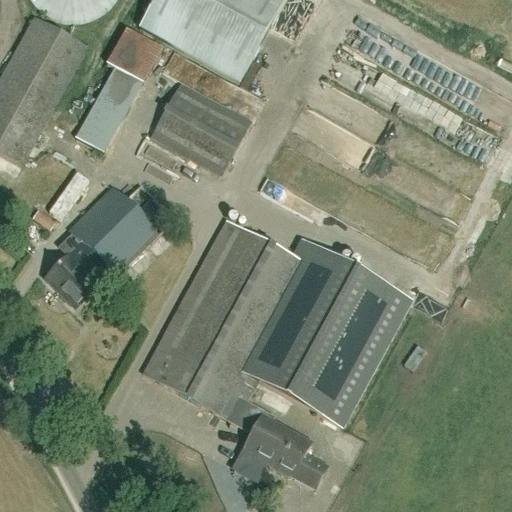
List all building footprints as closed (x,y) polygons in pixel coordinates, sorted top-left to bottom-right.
[(28,0),(29,1),(31,5),(34,8),(36,11),(39,14),(43,16),(46,18),(49,20),(53,22),(57,23),(61,24),(65,25),(69,26),(73,26),(77,26),(81,25),(85,24),(89,23),(93,22),(96,20),(100,18),(103,16),(106,14),(109,11),(112,8),(115,5),(117,1),(117,0),(28,0)] [(239,86),(285,0),(156,0),(139,32),(239,86)] [(0,158),(22,170),(86,52),(33,22),(0,81),(0,158)] [(79,144),(103,158),(163,53),(128,33),(108,68),(119,74),(79,144)] [(251,127),(181,88),(151,142),(221,181),(251,127)] [(375,177),(453,215),(465,191),(387,153),(375,177)] [(375,209),(381,194),(312,167),(306,182),(375,209)] [(108,288),(174,225),(140,190),(125,205),(113,192),(69,234),(82,247),(68,260),(45,282),(74,312),(97,290),(89,281),(96,274),(108,288)] [(404,221),(394,247),(432,262),(442,236),(404,221)] [(301,245),(291,262),(225,226),(142,379),(234,429),(234,428),(252,437),(243,454),(315,492),(326,471),(304,459),(310,448),(270,427),(273,421),(247,407),(258,386),(343,432),(412,305),(301,245)]
